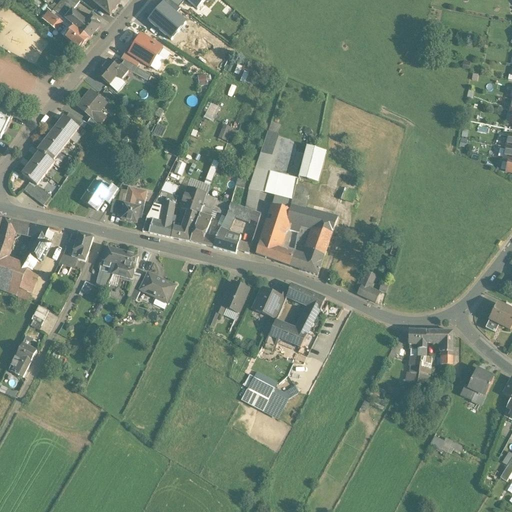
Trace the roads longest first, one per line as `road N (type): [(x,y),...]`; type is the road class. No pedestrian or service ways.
road 1 (residential): [(0,208),(292,276),(399,320),(450,313)]
road 2 (track): [(104,232),(0,437)]
road 3 (residential): [(0,175),(54,96),(141,0)]
